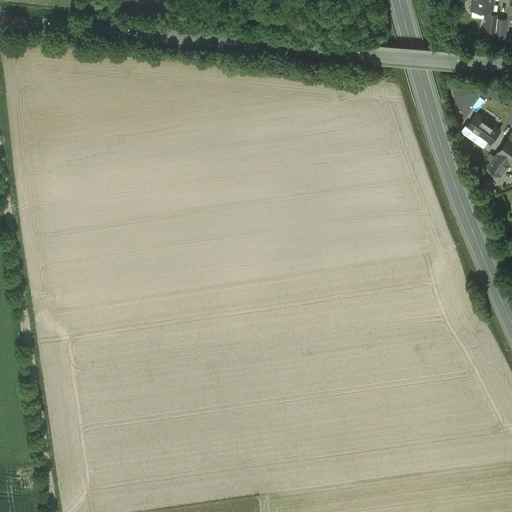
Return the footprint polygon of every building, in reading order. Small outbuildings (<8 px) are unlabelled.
[(492,0),(473,0),(472,8),(491,11),(492,0)] [(498,14),(487,13),(485,29),(496,30),(497,17),(498,14)] [(506,19),(497,17),(496,30),(496,31),(495,35),(504,36),(506,19)] [(476,89),(465,105),(475,112),(486,95),(476,89)] [(500,129),(477,113),(469,125),(480,133),(475,140),(481,144),(486,137),(491,141),(500,129)] [(511,138),(509,136),(495,156),(491,154),(489,157),(492,159),(488,165),(500,174),(511,159),(511,138)]
